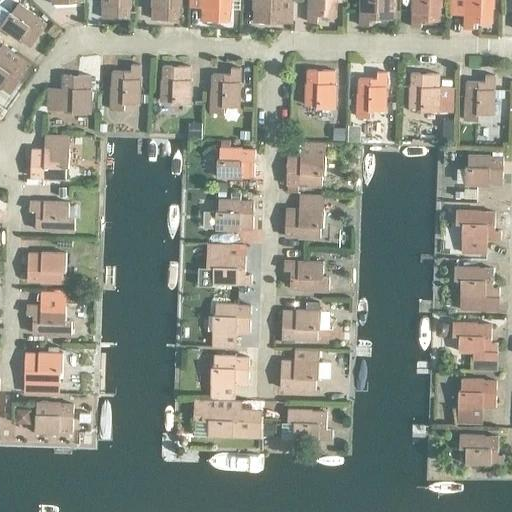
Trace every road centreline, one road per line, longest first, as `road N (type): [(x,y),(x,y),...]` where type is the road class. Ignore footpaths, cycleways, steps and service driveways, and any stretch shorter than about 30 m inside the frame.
road 1 (residential): [(268,390),(275,44)]
road 2 (residential): [(275,44),(74,37),(15,117)]
road 3 (residential): [(10,381),(15,117)]
road 4 (residential): [(511,45),(275,44)]
